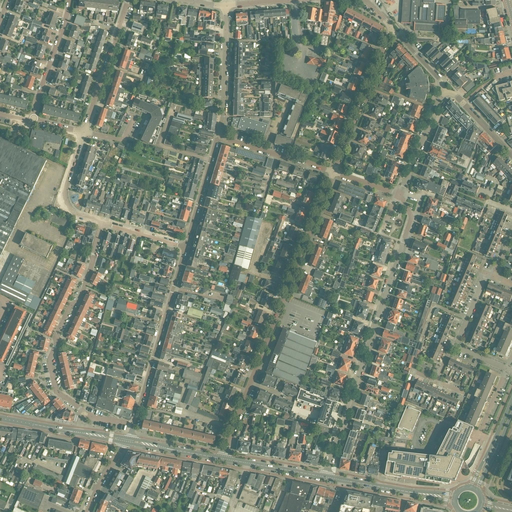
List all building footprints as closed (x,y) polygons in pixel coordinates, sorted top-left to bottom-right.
[(23,9),(22,9),(23,9),(25,10),(28,4),(18,0),(15,6),(23,9)] [(84,8),(85,4),(85,0),(79,0),(79,2),(77,2),(76,9),(84,10),(84,8)] [(411,24),(411,23),(415,23),(414,31),(439,33),(440,24),(436,24),(436,21),(443,22),(445,5),(434,5),(434,4),(435,4),(434,0),(402,0),(401,23),(411,24)] [(147,13),(148,3),(147,3),(147,4),(145,4),(145,3),(141,2),(139,11),(144,12),(143,13),(147,13)] [(305,20),(316,22),(320,23),(333,25),(333,24),(334,24),(332,32),(336,33),(341,17),(337,16),(334,15),(335,7),(336,4),(324,2),(323,11),(307,8),(305,20)] [(152,4),(148,3),(147,13),(150,14),(150,13),(154,13),(155,4),(154,4),(154,5),(152,5),(152,4)] [(23,9),(15,6),(13,12),(20,15),(21,12),(22,12),(23,9),(22,9),(23,9)] [(187,9),(180,8),(178,16),(183,17),(182,21),(181,21),(181,25),(185,25),(186,22),(185,21),(186,17),(185,17),(187,9)] [(497,8),(485,11),(487,22),(500,19),(500,18),(497,8)] [(356,14),(347,10),(343,18),(352,22),(356,14)] [(458,19),(480,20),(480,11),(458,11),(458,19)] [(47,19),(48,19),(56,22),(57,19),(57,18),(57,16),(48,13),(47,15),(48,16),(47,19)] [(204,18),(203,21),(207,21),(210,22),(210,24),(214,24),(214,22),(215,17),(215,13),(211,13),(209,13),(208,17),(207,17),(207,18),(204,18)] [(361,27),(365,19),(356,14),(352,22),(361,27)] [(85,20),(86,19),(77,15),(74,24),(81,27),(83,27),(84,24),(85,20)] [(9,22),(18,26),(21,20),(11,16),(9,22)] [(56,22),(48,19),(47,19),(46,22),(45,21),(44,24),(53,28),(54,26),(55,26),(56,23),(56,22)] [(365,19),(361,27),(369,32),(374,23),(365,19)] [(480,25),(480,20),(458,19),(455,19),(456,29),(466,29),(466,25),(467,25),(472,25),(480,25)] [(15,28),(17,29),(18,26),(9,22),(6,29),(14,32),(15,28)] [(297,34),(296,42),(297,42),(296,45),(293,44),(287,63),(289,64),(289,65),(288,65),(284,73),(308,82),(311,74),(309,73),(310,72),(311,72),(319,54),(318,53),(319,51),(321,51),(325,36),(322,35),(320,35),(317,34),(320,23),(316,22),(313,35),(297,34)] [(383,28),(374,23),(369,32),(378,36),(383,28)] [(81,35),(82,32),(79,31),(80,28),(73,26),(71,32),(81,35)] [(3,35),(11,38),(14,32),(6,29),(3,35)] [(38,34),(42,36),(49,38),(51,32),(44,30),(41,29),(40,29),(38,34)] [(94,35),(99,36),(105,38),(107,33),(99,30),(98,34),(95,32),(94,35)] [(76,40),(78,41),(79,41),(79,40),(80,37),(78,36),(79,35),(80,35),(81,35),(71,32),(69,37),(76,40)] [(38,34),(37,34),(35,38),(39,39),(39,41),(40,41),(47,44),(49,38),(42,36),(38,34)] [(128,41),(135,43),(137,38),(129,35),(128,41)] [(140,41),(150,45),(152,40),(146,38),(142,36),(140,41)] [(504,37),(495,39),(489,39),(484,39),(485,45),(489,45),(497,45),(500,46),(507,44),(505,37),(504,37)] [(2,39),(0,43),(0,45),(6,48),(9,42),(2,39)] [(97,42),(95,41),(91,40),(90,43),(94,44),(95,44),(94,47),(95,48),(102,50),(103,44),(97,42)] [(77,45),(74,44),(67,41),(65,47),(75,51),(77,45)] [(135,43),(128,41),(126,46),(133,49),(135,43)] [(199,47),(198,55),(206,56),(207,49),(213,50),(213,45),(200,43),(200,46),(199,47)] [(356,46),(355,49),(369,54),(371,48),(370,48),(371,46),(362,43),(360,48),(356,46)] [(433,44),(431,43),(426,47),(428,49),(425,52),(429,57),(436,50),(435,50),(431,46),(433,44)] [(37,51),(44,53),(46,48),(39,45),(38,48),(31,45),(30,49),(36,51),(37,51)] [(395,57),(394,57),(402,49),(400,47),(401,47),(399,45),(398,45),(396,47),(397,49),(394,51),(390,55),(389,57),(391,59),(390,62),(393,63),(394,60),(393,58),(395,57)] [(71,52),(74,53),(75,51),(65,47),(63,53),(70,55),(71,52)] [(369,54),(355,49),(349,47),(348,49),(353,51),(354,51),(361,54),(359,57),(361,58),(366,60),(367,60),(368,57),(369,54)] [(403,51),(402,49),(394,57),(395,57),(393,58),(394,60),(394,59),(395,60),(398,57),(400,58),(406,53),(405,52),(406,52),(404,50),(403,51)] [(438,57),(440,59),(446,53),(444,51),(441,54),(437,49),(435,50),(436,50),(429,57),(433,61),(438,57)] [(496,55),(497,57),(509,54),(509,52),(510,52),(509,49),(508,50),(508,49),(501,51),(501,53),(496,55)] [(134,54),(124,50),(122,56),(134,60),(135,58),(133,57),(134,54)] [(44,53),(37,51),(34,57),(42,59),(44,53)] [(100,55),(93,53),(91,53),(88,51),(87,54),(92,56),(91,59),(98,61),(100,55)] [(447,52),(446,53),(440,59),(442,61),(439,64),(443,68),(451,61),(454,58),(450,54),(449,54),(447,52)] [(407,53),(407,54),(406,53),(400,59),(402,61),(395,67),(397,69),(398,68),(410,57),(408,56),(409,55),(407,53)] [(508,62),(507,60),(511,59),(510,59),(511,58),(511,56),(510,56),(509,54),(497,57),(497,60),(503,58),(504,63),(508,62)] [(153,58),(145,55),(143,60),(142,63),(143,63),(146,64),(149,65),(153,58)] [(134,60),(122,56),(120,62),(130,65),(131,61),(134,62),(134,60)] [(4,59),(0,57),(0,63),(5,65),(6,63),(12,65),(14,60),(13,60),(6,57),(5,60),(4,59)] [(411,58),(410,57),(398,68),(400,69),(406,65),(408,67),(414,62),(413,60),(411,58)] [(74,68),(76,69),(79,61),(72,58),(71,61),(76,62),(74,68)] [(84,63),(89,65),(96,67),(98,61),(91,59),(89,58),(88,61),(85,60),(84,63)] [(454,58),(451,61),(443,68),(447,73),(452,68),(454,70),(460,64),(454,58)] [(31,67),(38,69),(40,63),(34,61),(32,64),(29,63),(28,66),(31,67)] [(358,62),(356,65),(354,64),(355,63),(349,61),(347,64),(348,65),(362,70),(365,65),(358,62)] [(416,63),(414,61),(414,62),(408,67),(409,68),(404,73),(406,75),(417,65),(416,64),(416,63)] [(79,65),(86,67),(85,70),(94,73),(96,67),(89,65),(84,63),(81,62),(79,65)] [(120,62),(118,68),(131,72),(131,70),(129,69),(130,65),(120,62)] [(71,73),(66,71),(68,66),(66,65),(60,63),(58,69),(64,71),(64,73),(70,75),(71,73)] [(348,65),(347,67),(354,70),(353,74),(360,77),(362,70),(348,65)] [(409,90),(410,90),(410,93),(408,98),(422,104),(423,104),(424,101),(425,100),(425,99),(425,97),(426,96),(428,96),(428,93),(428,90),(428,87),(428,86),(428,83),(428,81),(427,78),(426,75),(424,76),(423,75),(423,73),(422,72),(421,70),(419,66),(407,77),(409,82),(409,85),(408,85),(405,85),(405,90),(409,90)] [(31,67),(29,73),(36,75),(38,69),(31,67)] [(463,72),(459,68),(451,75),(453,77),(452,78),(457,83),(463,77),(461,74),(463,72)] [(127,75),(117,71),(115,77),(127,81),(129,82),(130,80),(125,78),(127,75)] [(54,79),(60,81),(63,82),(64,79),(61,78),(62,75),(56,73),(54,79)] [(90,84),(92,79),(85,76),(84,79),(81,78),(82,77),(76,75),(74,79),(78,80),(90,84)] [(27,80),(22,78),(21,80),(33,85),(35,79),(29,77),(27,80)] [(342,81),(350,84),(356,86),(358,80),(351,77),(350,81),(343,78),(342,81)] [(461,88),(462,87),(464,89),(472,82),(468,77),(466,79),(463,77),(457,83),(461,88)] [(24,88),(31,90),(33,85),(21,80),(20,82),(26,84),(24,88)] [(82,88),(88,90),(90,84),(78,80),(77,83),(82,85),(82,88)] [(298,102),(297,104),(295,104),(283,134),(291,137),(305,103),(307,96),(301,94),(281,86),(282,83),(275,81),(275,96),(277,97),(278,94),(298,102)] [(341,83),(348,86),(346,89),(354,92),(356,86),(350,84),(342,81),(341,83)] [(485,90),(487,92),(497,83),(495,81),(485,90)] [(505,99),(507,99),(507,100),(511,98),(511,82),(510,83),(510,84),(509,85),(509,84),(497,87),(496,86),(492,90),(497,95),(498,95),(500,102),(505,100),(505,99)] [(120,85),(113,83),(111,89),(124,93),(124,91),(121,90),(122,89),(119,88),(120,85)] [(0,103),(26,110),(28,102),(24,101),(26,93),(22,92),(20,100),(13,98),(15,90),(10,89),(9,97),(1,96),(3,87),(0,86),(0,103)] [(345,91),(334,87),(332,92),(339,95),(341,96),(339,100),(349,104),(352,97),(340,92),(341,90),(344,91),(345,91)] [(48,94),(57,97),(59,93),(67,96),(68,92),(58,89),(57,91),(51,88),(48,94)] [(124,93),(111,89),(109,94),(116,96),(119,97),(120,94),(123,95),(124,93)] [(78,99),(84,102),(86,96),(74,92),(73,94),(79,96),(78,99)] [(116,96),(109,94),(107,100),(122,105),(125,105),(126,103),(118,101),(119,97),(116,96)] [(373,102),(386,107),(388,101),(389,98),(388,97),(387,97),(381,95),(380,94),(378,98),(376,97),(375,100),(374,99),(373,102)] [(477,100),(474,102),(475,104),(478,108),(485,100),(479,94),(474,98),(477,100)] [(390,102),(398,106),(401,99),(393,95),(390,102)] [(42,114),(74,122),(78,123),(80,115),(76,114),(78,106),(74,105),(72,111),(74,111),(73,113),(64,111),(66,103),(62,102),(60,110),(52,108),(54,100),(50,99),(49,105),(50,106),(50,107),(48,106),(48,107),(44,106),(42,114)] [(107,100),(106,106),(112,108),(113,105),(121,107),(122,105),(107,100)] [(132,108),(136,110),(140,102),(136,100),(132,108)] [(485,100),(478,108),(482,112),(490,105),(485,100)] [(445,116),(450,112),(450,111),(455,106),(455,105),(455,104),(454,104),(453,103),(452,101),(452,102),(451,101),(450,102),(448,103),(449,104),(448,104),(449,105),(447,106),(448,107),(446,108),(448,110),(443,114),(445,116)] [(140,102),(136,110),(141,112),(145,104),(140,102)] [(151,105),(146,115),(147,113),(150,115),(159,109),(156,108),(157,106),(151,103),(151,105)] [(150,106),(145,104),(141,112),(146,115),(151,105),(150,105),(150,106)] [(347,108),(339,104),(336,111),(344,115),(347,108)] [(373,105),(371,110),(378,113),(382,115),(384,110),(373,105)] [(406,106),(406,108),(420,114),(421,112),(422,111),(422,110),(422,109),(422,108),(414,105),(413,108),(411,108),(409,108),(410,107),(406,106)] [(494,110),(490,105),(482,112),(486,117),(494,110)] [(455,106),(450,111),(450,112),(454,116),(460,110),(458,108),(456,106),(455,106)] [(405,110),(408,111),(411,113),(409,116),(418,119),(419,119),(419,117),(419,116),(420,114),(406,108),(405,110)] [(108,111),(101,109),(99,114),(115,119),(115,117),(109,115),(107,114),(108,111)] [(162,118),(159,109),(150,115),(152,118),(162,118)] [(379,119),(379,117),(377,116),(378,113),(371,110),(369,115),(379,119)] [(454,116),(452,117),(456,122),(458,120),(458,121),(464,115),(463,114),(462,112),(461,112),(460,110),(454,116)] [(498,114),(494,110),(486,117),(491,121),(498,114)] [(192,117),(178,113),(176,118),(185,120),(191,122),(192,117)] [(216,118),(216,115),(208,113),(208,116),(206,116),(206,119),(207,119),(207,121),(216,123),(216,118)] [(330,120),(333,121),(341,124),(343,119),(337,116),(332,114),(331,114),(330,116),(330,115),(329,116),(331,116),(330,120)] [(505,121),(504,121),(498,114),(491,121),(495,126),(498,123),(500,125),(505,121)] [(465,116),(464,115),(458,121),(463,125),(469,120),(467,118),(467,117),(466,116),(465,116)] [(450,122),(449,121),(447,119),(443,117),(441,124),(446,126),(446,127),(448,125),(449,124),(448,124),(450,122)] [(162,118),(152,118),(150,122),(148,121),(158,126),(162,118)] [(376,125),(377,122),(367,118),(365,124),(373,127),(375,128),(376,125)] [(233,127),(238,129),(263,137),(267,126),(268,126),(269,122),(263,120),(261,124),(246,119),(233,119),(233,123),(234,123),(233,127)] [(101,131),(106,133),(108,128),(105,127),(106,126),(103,125),(104,122),(97,120),(95,126),(102,128),(101,131)] [(470,122),(469,120),(463,125),(461,127),(466,131),(473,124),(473,123),(471,122),(470,122)] [(148,121),(146,126),(155,130),(157,125),(158,126),(148,121)] [(341,124),(333,121),(332,124),(330,123),(329,126),(338,130),(341,124)] [(402,126),(406,127),(405,129),(413,132),(414,130),(414,128),(399,121),(398,124),(402,125),(402,126)] [(363,129),(373,133),(375,128),(373,127),(365,124),(363,129)] [(463,140),(458,152),(470,160),(471,159),(477,143),(478,139),(481,133),(474,125),(468,131),(465,137),(463,140)] [(155,130),(146,126),(144,131),(152,135),(155,130)] [(167,136),(174,138),(175,138),(178,129),(170,126),(170,127),(170,126),(167,136)] [(437,132),(437,133),(444,136),(447,130),(440,127),(438,130),(437,132)] [(43,150),(45,141),(60,145),(61,137),(44,133),(45,132),(33,129),(28,146),(43,150)] [(321,130),(320,133),(335,139),(337,134),(331,131),(330,134),(328,133),(321,130)] [(144,131),(142,135),(150,139),(152,135),(144,131)] [(187,138),(187,140),(191,142),(193,135),(180,131),(179,136),(187,138)] [(398,135),(396,134),(395,136),(398,137),(401,139),(401,138),(409,142),(410,139),(411,137),(411,136),(400,131),(398,135)] [(482,131),(481,133),(478,139),(477,143),(478,145),(480,143),(487,136),(482,131)] [(369,137),(371,138),(372,136),(362,132),(360,137),(368,140),(369,137)] [(335,139),(320,133),(319,137),(325,139),(325,138),(328,139),(326,142),(333,145),(335,139)] [(435,138),(442,141),(444,136),(437,133),(436,135),(435,137),(435,138)] [(142,135),(139,140),(148,144),(150,139),(142,135)] [(174,138),(167,136),(166,136),(164,144),(171,147),(174,138)] [(290,149),(293,141),(277,136),(274,144),(290,149)] [(395,142),(398,143),(398,144),(407,147),(409,144),(408,144),(409,142),(401,138),(401,139),(398,137),(395,136),(394,138),(397,139),(395,142)] [(487,136),(480,143),(478,145),(481,148),(480,149),(490,140),(487,136)] [(209,140),(197,137),(195,143),(207,146),(208,143),(209,144),(209,141),(208,141),(209,140)] [(369,144),(367,143),(368,140),(360,137),(358,142),(368,146),(369,144)] [(433,143),(433,144),(440,146),(444,148),(446,142),(442,141),(435,138),(434,140),(434,141),(433,142),(433,143)] [(483,152),(486,150),(493,143),(490,140),(480,149),(483,152)] [(488,151),(485,154),(487,155),(488,153),(496,146),(493,143),(486,150),(488,151)] [(295,144),(292,151),(297,153),(300,145),(295,144)] [(431,155),(467,169),(470,160),(458,152),(457,155),(432,144),(428,154),(431,155)] [(322,149),(321,151),(329,154),(331,148),(323,145),(322,149)] [(357,145),(355,150),(365,154),(367,149),(357,145)] [(388,145),(388,147),(390,148),(393,149),(396,150),(396,151),(404,154),(405,151),(406,152),(407,149),(406,149),(406,148),(397,145),(396,148),(393,147),(391,146),(388,145)] [(87,152),(93,154),(95,155),(97,149),(89,146),(87,152)] [(187,147),(186,151),(198,155),(199,153),(204,155),(206,149),(196,146),(195,149),(187,147)] [(219,153),(228,155),(229,152),(234,154),(236,150),(222,146),(219,153)] [(47,168),(47,165),(26,157),(23,157),(22,154),(5,147),(5,166),(3,166),(2,170),(2,167),(1,163),(0,163),(0,176),(26,188),(27,188),(28,191),(35,191),(33,190),(36,189),(39,182),(38,177),(39,173),(36,172),(45,172),(47,168)] [(388,147),(387,150),(391,152),(390,155),(394,157),(394,156),(402,159),(403,159),(404,156),(403,156),(404,154),(396,151),(396,150),(393,149),(390,148),(388,147)] [(236,148),(236,150),(234,154),(263,163),(262,167),(271,170),(274,160),(236,148)] [(315,149),(314,151),(318,153),(320,154),(318,157),(326,161),(329,154),(321,151),(319,151),(315,149)] [(353,155),(363,159),(365,154),(355,150),(353,155)] [(93,161),(94,161),(95,158),(92,157),(93,154),(87,152),(85,158),(93,161)] [(233,157),(228,155),(219,153),(218,157),(231,161),(232,159),(233,157)] [(427,157),(426,160),(438,165),(440,166),(446,168),(447,165),(442,162),(441,163),(439,162),(435,161),(436,159),(429,156),(428,158),(427,157)] [(83,163),(91,166),(92,166),(93,161),(85,158),(83,163)] [(193,164),(202,166),(204,161),(192,158),(191,161),(194,161),(193,164)] [(492,164),(496,168),(503,162),(499,158),(492,164)] [(363,163),(351,159),(348,164),(360,169),(361,166),(362,166),(363,163)] [(469,174),(471,168),(474,161),(471,159),(470,160),(467,169),(465,172),(469,174)] [(426,163),(425,165),(433,168),(433,166),(437,167),(437,168),(439,168),(445,171),(451,173),(452,170),(450,169),(446,168),(440,166),(438,165),(426,160),(425,163),(426,163)] [(274,171),(279,172),(279,171),(282,172),(285,163),(280,162),(277,161),(274,171)] [(390,161),(389,163),(388,163),(387,163),(386,166),(387,166),(388,166),(398,170),(400,165),(390,161)] [(224,169),(229,170),(232,171),(233,169),(229,168),(225,167),(224,167),(225,164),(217,162),(215,166),(224,169)] [(506,165),(503,162),(496,168),(500,172),(502,170),(508,164),(508,163),(506,165)] [(87,171),(89,172),(91,166),(83,163),(81,169),(87,171)] [(287,173),(289,174),(292,166),(290,165),(285,163),(282,172),(287,173)] [(502,170),(505,173),(511,167),(508,164),(502,170)] [(292,175),(297,177),(299,168),(294,167),(292,166),(289,174),(292,175)] [(388,166),(386,172),(396,176),(398,170),(388,166)] [(191,173),(200,176),(201,171),(185,167),(184,169),(191,171),(191,173)] [(381,170),(375,167),(371,178),(374,179),(377,170),(380,172),(381,170)] [(440,176),(438,175),(431,172),(432,170),(424,167),(423,169),(422,171),(434,176),(433,177),(439,179),(440,176)] [(303,181),(304,179),(304,178),(307,171),(304,171),(304,170),(299,168),(297,177),(302,178),(303,179),(303,181)] [(253,169),(251,173),(255,174),(263,177),(264,174),(265,173),(257,170),(255,169),(253,169)] [(225,174),(222,173),(214,171),(213,175),(221,178),(227,179),(228,177),(225,176),(225,174)] [(304,178),(304,179),(303,181),(304,181),(305,179),(306,180),(311,182),(314,173),(309,172),(307,171),(304,178)] [(394,181),(396,176),(386,172),(384,177),(391,180),(389,183),(392,184),(393,181),(394,181)] [(314,173),(311,182),(316,183),(316,185),(318,186),(321,178),(318,177),(319,175),(314,173)] [(485,176),(481,174),(478,173),(476,179),(483,181),(485,176)] [(227,179),(221,178),(213,175),(212,180),(220,182),(224,183),(226,184),(227,179)] [(279,180),(277,179),(275,184),(294,190),(295,185),(294,185),(293,184),(291,184),(279,180)] [(224,183),(220,182),(212,180),(210,184),(223,188),(224,183)] [(461,188),(466,190),(470,180),(468,180),(467,182),(464,181),(461,188)] [(84,183),(77,181),(75,186),(77,187),(76,191),(78,191),(77,193),(85,195),(86,193),(88,194),(89,191),(83,189),(85,183),(84,183)] [(441,202),(443,199),(444,197),(449,183),(443,181),(441,187),(437,185),(429,182),(426,181),(425,182),(421,181),(420,182),(418,181),(417,184),(415,187),(416,187),(418,188),(418,189),(422,191),(423,190),(426,191),(427,190),(429,191),(428,191),(432,192),(439,195),(438,196),(437,199),(441,201),(441,202)] [(338,191),(354,198),(359,200),(361,201),(364,194),(365,191),(341,183),(338,191)] [(451,187),(450,190),(457,193),(459,187),(456,186),(455,186),(450,184),(449,186),(451,187)] [(477,186),(474,185),(471,192),(476,194),(480,185),(478,184),(477,186)] [(208,191),(217,193),(219,188),(210,185),(208,191)] [(95,190),(97,190),(98,187),(96,186),(95,190),(94,189),(92,195),(91,198),(90,198),(89,201),(87,201),(85,208),(90,209),(92,202),(94,196),(94,194),(95,190)] [(186,191),(185,193),(194,196),(195,191),(184,187),(183,190),(186,191)] [(444,197),(446,198),(448,195),(450,195),(452,196),(454,197),(455,198),(457,193),(450,190),(449,192),(447,191),(444,197)] [(100,212),(105,192),(102,191),(100,197),(99,197),(98,200),(100,201),(99,205),(97,204),(95,211),(100,212)] [(206,197),(215,200),(219,201),(220,198),(216,197),(217,193),(208,191),(206,197)] [(306,191),(304,195),(303,197),(310,200),(313,194),(306,191)] [(345,201),(344,200),(345,197),(337,194),(334,200),(341,202),(344,203),(345,201)] [(371,197),(364,194),(361,201),(369,204),(370,204),(371,203),(370,202),(371,197)] [(310,200),(303,197),(303,200),(301,203),(308,206),(310,200)] [(105,206),(103,205),(100,213),(105,214),(109,199),(109,198),(107,198),(106,201),(107,201),(105,206)] [(373,198),(371,203),(383,208),(386,202),(373,198)] [(458,206),(457,208),(460,209),(463,200),(458,198),(455,205),(458,206)] [(205,203),(218,207),(220,207),(222,207),(222,205),(218,204),(219,202),(206,199),(205,203)] [(429,202),(428,204),(437,207),(440,208),(442,203),(438,202),(430,199),(429,200),(428,201),(429,202)] [(334,200),(332,206),(341,210),(342,207),(340,206),(341,202),(334,200)] [(463,200),(460,209),(462,210),(463,208),(466,209),(468,202),(463,200)] [(114,204),(112,208),(110,215),(115,217),(119,203),(116,202),(116,205),(114,204)] [(123,204),(119,202),(119,203),(115,217),(119,218),(123,204)] [(178,209),(181,210),(189,213),(191,208),(179,204),(172,202),(171,205),(179,207),(178,209)] [(427,208),(426,209),(435,212),(438,213),(443,215),(444,215),(445,213),(440,211),(439,211),(440,209),(436,207),(437,207),(428,204),(428,205),(427,206),(426,207),(427,208)] [(473,212),(475,213),(478,206),(473,204),(470,213),(472,214),(473,212)] [(350,224),(352,218),(350,217),(351,214),(341,210),(332,206),(329,212),(336,215),(337,213),(340,214),(338,219),(347,223),(350,224)] [(369,207),(368,210),(381,215),(383,209),(374,206),(372,208),(369,207)] [(484,209),(478,206),(475,213),(478,214),(477,217),(480,218),(484,209)] [(288,208),(287,211),(288,211),(289,212),(293,214),(296,215),(303,218),(306,212),(299,209),(296,207),(294,211),(288,208)] [(460,209),(457,208),(455,207),(453,213),(459,216),(462,210),(460,209)] [(128,216),(130,210),(127,209),(128,209),(124,208),(120,218),(126,220),(128,216)] [(202,214),(217,218),(218,213),(203,209),(202,214)] [(434,215),(439,216),(439,217),(443,218),(444,215),(443,215),(426,209),(426,211),(425,211),(424,213),(425,214),(433,217),(434,215)] [(381,215),(368,210),(367,212),(370,213),(369,216),(379,220),(381,215)] [(133,213),(130,221),(133,222),(133,223),(136,224),(136,223),(137,223),(139,213),(140,213),(133,211),(133,213)] [(287,211),(286,214),(288,214),(292,216),(291,220),(294,221),(301,224),(303,218),(296,215),(293,214),(289,212),(288,211),(287,211)] [(499,211),(497,216),(506,219),(508,215),(499,211)] [(176,216),(175,219),(186,222),(188,217),(173,213),(171,212),(170,215),(176,216)] [(139,213),(137,223),(138,223),(137,224),(140,225),(140,224),(143,225),(145,217),(145,216),(142,215),(143,214),(139,213)] [(495,221),(504,224),(506,219),(497,216),(495,221)] [(164,217),(163,220),(171,223),(171,222),(173,223),(172,226),(176,227),(177,227),(184,229),(185,223),(164,217)] [(239,224),(242,225),(244,219),(236,217),(234,222),(239,224)] [(247,217),(244,227),(259,231),(262,220),(247,217)] [(365,219),(364,221),(376,226),(378,221),(367,217),(366,219),(365,219)] [(439,225),(441,221),(433,219),(432,220),(428,219),(423,218),(423,220),(422,220),(421,222),(422,223),(421,223),(430,226),(433,227),(434,224),(435,224),(436,223),(439,225)] [(337,219),(335,224),(345,227),(347,223),(338,219),(337,219)] [(146,220),(145,225),(158,229),(159,227),(166,230),(166,231),(182,236),(183,231),(146,220)] [(284,221),(279,220),(278,223),(276,228),(281,230),(284,221)] [(323,228),(329,231),(334,233),(336,228),(332,227),(334,223),(326,220),(323,228)] [(376,226),(364,221),(363,224),(366,225),(365,228),(364,229),(369,231),(369,230),(374,232),(376,226)] [(495,221),(493,225),(502,229),(504,224),(495,221)] [(493,225),(491,230),(502,235),(500,234),(502,229),(493,225)] [(288,229),(290,230),(289,230),(288,233),(296,236),(299,230),(289,226),(288,229)] [(427,233),(435,236),(438,237),(439,233),(429,230),(429,228),(421,226),(420,226),(419,228),(420,229),(419,230),(427,233)] [(197,231),(206,234),(211,235),(212,233),(207,231),(207,229),(198,227),(197,231)] [(244,227),(242,236),(256,240),(259,231),(244,227)] [(274,232),(273,237),(278,239),(280,234),(281,230),(276,228),(274,232)] [(327,242),(330,234),(333,235),(334,233),(329,231),(323,228),(320,237),(321,237),(321,239),(325,241),(327,242)] [(370,231),(369,231),(364,229),(361,228),(361,229),(360,231),(359,233),(368,236),(370,231)] [(88,238),(90,238),(90,237),(94,238),(96,231),(95,231),(96,230),(93,229),(93,230),(90,229),(88,238)] [(430,238),(434,239),(435,236),(427,233),(419,230),(419,232),(418,232),(417,234),(418,235),(426,238),(427,236),(430,237),(430,238)] [(500,240),(502,235),(491,230),(494,232),(492,236),(500,240)] [(112,244),(114,238),(110,237),(111,235),(106,233),(102,245),(105,246),(106,244),(106,242),(108,243),(112,244)] [(285,235),(284,238),(294,242),(296,236),(288,233),(287,236),(285,235)] [(452,235),(446,233),(443,240),(449,242),(452,235)] [(207,239),(205,238),(195,235),(194,240),(206,243),(209,244),(210,242),(207,241),(207,239)] [(377,244),(379,245),(389,248),(390,246),(389,246),(391,243),(389,242),(390,239),(380,235),(379,238),(379,239),(377,244)] [(114,250),(115,245),(117,245),(120,237),(115,236),(114,238),(112,244),(111,249),(108,256),(112,257),(114,250)] [(242,236),(239,246),(254,250),(256,240),(242,236)] [(454,236),(449,248),(454,251),(459,239),(454,236)] [(492,236),(490,241),(498,244),(500,240),(492,236)] [(124,246),(125,247),(127,239),(122,237),(120,245),(117,256),(121,257),(124,246)] [(135,242),(130,240),(125,255),(128,256),(129,253),(131,253),(133,249),(135,242)] [(424,255),(424,254),(428,246),(416,241),(412,250),(424,255)] [(496,249),(498,244),(490,241),(488,246),(496,249)] [(279,249),(281,250),(282,250),(289,253),(292,247),(282,243),(280,249),(279,249)] [(193,244),(192,249),(204,252),(206,253),(206,250),(204,249),(205,248),(193,244)] [(389,248),(379,245),(377,250),(387,254),(387,253),(389,248)] [(229,279),(237,282),(237,281),(241,267),(248,270),(254,250),(239,246),(233,265),(229,279)] [(270,246),(267,254),(272,256),(274,253),(271,252),(273,248),(275,249),(276,248),(273,247),(270,246)] [(315,248),(312,256),(318,259),(323,261),(324,258),(322,257),(323,255),(321,254),(323,250),(317,248),(315,248)] [(169,251),(164,250),(163,252),(161,252),(154,250),(153,253),(175,260),(177,254),(176,253),(169,251)] [(281,250),(280,253),(279,253),(278,256),(287,259),(289,253),(282,250),(281,250)] [(492,259),(494,253),(486,250),(484,255),(492,259)] [(374,256),(375,256),(385,260),(387,253),(387,254),(379,251),(379,252),(376,251),(375,253),(374,256)] [(476,259),(477,256),(469,252),(466,258),(478,264),(479,262),(476,261),(476,259)] [(189,257),(198,260),(204,262),(204,260),(204,259),(199,258),(200,256),(190,253),(189,257)] [(272,256),(267,254),(265,257),(263,256),(261,262),(267,264),(269,259),(271,260),(272,256)] [(424,257),(428,259),(437,263),(438,260),(426,254),(424,257)] [(161,260),(160,263),(173,267),(175,263),(174,263),(175,261),(156,255),(156,258),(161,260)] [(357,261),(358,258),(354,256),(350,255),(348,262),(353,264),(354,260),(357,261)] [(312,256),(309,264),(311,265),(310,266),(319,270),(322,262),(323,261),(318,259),(312,256)] [(385,260),(375,256),(373,262),(383,265),(384,262),(385,262),(385,260)] [(425,263),(424,263),(425,262),(423,262),(419,261),(420,259),(411,256),(411,257),(410,257),(410,258),(409,258),(408,261),(409,261),(409,262),(429,269),(437,271),(439,264),(437,263),(428,259),(427,259),(426,263),(425,263)] [(100,258),(97,266),(103,268),(106,260),(100,258)] [(466,258),(464,263),(472,267),(473,265),(474,264),(477,265),(478,264),(466,258)] [(275,263),(276,264),(275,267),(283,270),(285,264),(276,260),(275,263)] [(348,262),(346,268),(351,270),(352,267),(355,268),(356,265),(353,264),(348,262)] [(86,267),(78,264),(77,267),(73,265),(70,264),(67,263),(66,264),(69,266),(83,273),(86,267)] [(472,269),(472,267),(464,263),(462,268),(474,273),(475,271),(472,270),(472,269)] [(406,269),(406,270),(417,273),(418,273),(418,271),(418,270),(419,268),(408,264),(407,266),(406,267),(406,269)] [(171,274),(172,269),(159,265),(159,267),(155,266),(154,269),(171,274)] [(368,268),(369,269),(381,273),(382,270),(381,270),(382,268),(372,265),(371,267),(368,266),(368,268)] [(74,271),(73,275),(80,279),(83,273),(69,266),(68,268),(74,271)] [(195,273),(206,276),(207,273),(186,267),(185,272),(194,275),(195,273)] [(273,270),(274,271),(273,273),(280,276),(283,270),(275,267),(273,270)] [(460,273),(462,274),(471,277),(468,276),(469,274),(470,273),(473,275),(474,273),(462,268),(460,273)] [(170,276),(171,274),(154,269),(153,271),(157,273),(157,275),(170,278),(171,276),(170,276)] [(368,271),(372,273),(371,275),(379,278),(380,275),(381,273),(369,269),(368,271)] [(102,275),(94,272),(92,277),(105,284),(106,282),(100,279),(102,275)] [(193,277),(204,281),(205,278),(202,277),(194,275),(185,272),(183,277),(192,279),(193,277)] [(414,280),(415,280),(421,283),(422,279),(412,276),(413,274),(405,272),(404,273),(404,274),(404,275),(404,277),(414,280)] [(462,274),(460,278),(469,282),(471,277),(462,274)] [(60,280),(73,286),(76,280),(69,276),(67,280),(64,279),(63,279),(61,278),(55,275),(54,277),(60,280)] [(140,275),(138,280),(140,280),(154,284),(155,280),(150,279),(150,278),(140,275)] [(304,275),(301,283),(308,286),(312,288),(316,289),(317,287),(313,286),(308,284),(309,282),(313,283),(314,279),(304,275)] [(359,279),(369,282),(376,285),(377,284),(378,283),(377,283),(378,280),(370,278),(370,280),(360,276),(359,277),(359,276),(356,275),(354,278),(356,278),(359,279)] [(92,277),(89,283),(96,287),(98,283),(101,285),(102,285),(104,286),(105,284),(92,277)] [(182,281),(192,284),(195,285),(196,283),(192,282),(193,282),(191,282),(192,279),(183,277),(182,281)] [(412,283),(420,286),(421,283),(415,280),(414,280),(411,279),(404,277),(403,279),(403,278),(402,281),(412,285),(412,283)] [(159,284),(167,286),(169,280),(161,278),(158,278),(156,283),(159,284)] [(376,285),(369,282),(359,279),(356,278),(356,280),(358,281),(364,283),(363,287),(367,288),(367,287),(375,290),(375,288),(376,287),(377,286),(376,285)] [(460,278),(458,283),(467,286),(469,282),(460,278)] [(63,288),(71,292),(73,286),(60,280),(59,282),(61,283),(65,285),(63,288)] [(262,286),(263,287),(264,287),(264,288),(273,291),(273,289),(274,290),(276,286),(275,285),(275,284),(267,281),(266,281),(265,281),(264,281),(263,283),(262,284),(262,286)] [(195,293),(196,286),(182,282),(180,289),(195,293)] [(301,283),(298,292),(300,292),(299,294),(308,298),(311,290),(312,288),(308,286),(301,283)] [(406,293),(411,294),(413,287),(401,283),(401,284),(400,286),(400,287),(399,289),(407,292),(406,293)] [(465,291),(467,286),(458,283),(456,288),(465,291)] [(494,285),(489,283),(486,292),(491,294),(494,285)] [(155,291),(155,292),(157,292),(157,293),(158,293),(158,292),(165,294),(167,288),(155,284),(154,287),(155,287),(154,288),(153,287),(152,287),(145,285),(143,290),(151,292),(151,293),(154,293),(155,291)] [(491,294),(496,296),(499,287),(494,285),(491,294)] [(504,289),(499,287),(496,296),(500,298),(504,289)] [(68,298),(71,292),(63,288),(62,292),(58,290),(55,289),(54,291),(57,292),(61,294),(68,298)] [(500,298),(505,300),(508,291),(504,289),(500,298)] [(163,302),(165,296),(154,293),(151,293),(151,292),(143,290),(142,290),(141,294),(149,296),(149,295),(152,296),(151,298),(163,302)] [(362,291),(362,292),(355,290),(354,293),(372,298),(373,296),(374,294),(373,294),(366,291),(366,292),(362,291)] [(58,299),(66,302),(68,298),(61,294),(57,292),(54,291),(53,293),(56,294),(60,296),(58,299)] [(262,291),(260,298),(262,299),(270,302),(273,296),(266,293),(262,291)] [(415,296),(410,294),(399,291),(398,293),(397,294),(397,295),(397,296),(397,297),(406,300),(407,297),(411,298),(412,299),(414,299),(415,296)] [(96,301),(97,301),(93,299),(95,295),(87,292),(84,298),(98,305),(99,303),(96,301)] [(461,300),(463,296),(455,292),(453,297),(461,300)] [(372,298),(354,293),(354,295),(364,298),(363,301),(370,303),(371,303),(372,301),(371,300),(372,298)] [(232,307),(232,306),(234,297),(228,295),(225,305),(223,310),(230,312),(230,311),(231,306),(232,307)] [(109,296),(109,297),(106,308),(111,309),(111,307),(112,308),(115,298),(112,297),(109,296)] [(46,300),(63,309),(66,302),(58,299),(57,303),(53,301),(50,300),(45,297),(44,299),(46,300)] [(142,297),(141,300),(148,302),(149,302),(148,305),(153,306),(161,309),(163,303),(149,299),(142,297)] [(258,297),(257,301),(260,302),(259,305),(260,305),(268,308),(270,302),(262,299),(260,298),(258,297)] [(453,297),(451,302),(459,305),(461,300),(453,297)] [(98,305),(84,298),(82,303),(89,307),(93,309),(95,306),(97,307),(98,305)] [(137,306),(138,304),(128,301),(119,298),(115,310),(125,312),(135,315),(136,311),(137,306)] [(319,298),(316,306),(324,309),(326,302),(319,298)] [(395,301),(394,303),(404,307),(411,309),(410,309),(411,306),(405,304),(406,302),(396,299),(396,301),(395,301)] [(53,311),(60,314),(63,309),(46,300),(45,302),(51,305),(55,307),(53,311)] [(355,300),(352,309),(356,311),(357,311),(367,314),(368,311),(367,311),(368,308),(365,307),(367,304),(355,300)] [(432,302),(431,302),(426,300),(424,307),(430,309),(432,302)] [(457,310),(459,305),(451,302),(448,307),(457,310)] [(93,316),(94,314),(91,312),(88,310),(89,307),(82,303),(79,309),(93,316)] [(393,308),(403,312),(404,309),(410,311),(411,309),(404,307),(394,303),(393,306),(394,306),(393,308)] [(188,312),(187,315),(201,319),(203,312),(189,308),(187,307),(176,305),(174,310),(182,311),(183,309),(185,309),(184,311),(188,312)] [(257,316),(263,319),(266,313),(257,309),(258,307),(253,305),(252,305),(251,308),(256,310),(255,312),(257,313),(255,316),(257,316)] [(484,305),(481,310),(490,314),(492,309),(484,305)] [(15,307),(13,312),(24,317),(26,312),(15,307)] [(93,316),(79,309),(76,315),(84,318),(86,315),(92,318),(93,316)] [(436,313),(443,318),(445,315),(438,309),(436,313)] [(45,311),(44,313),(58,320),(60,314),(53,311),(51,314),(48,312),(45,311)] [(150,319),(157,321),(159,316),(142,311),(141,314),(149,316),(150,317),(150,319)] [(357,311),(355,317),(364,320),(365,318),(366,318),(367,314),(357,311)] [(391,313),(390,316),(399,319),(400,316),(402,317),(403,314),(393,311),(392,313),(391,313)] [(22,322),(24,317),(13,312),(11,317),(22,322)] [(48,322),(55,325),(58,320),(44,313),(43,315),(49,318),(48,322)] [(172,317),(186,321),(186,318),(183,317),(183,318),(182,318),(183,315),(181,315),(173,313),(172,317)] [(84,318),(76,315),(74,320),(88,327),(89,325),(86,323),(82,321),(84,318)] [(263,319),(257,316),(255,316),(254,315),(252,320),(248,318),(246,322),(251,324),(252,321),(261,325),(263,319)] [(454,320),(455,318),(446,315),(444,319),(456,324),(457,323),(454,322),(454,320)] [(486,323),(488,318),(480,315),(478,319),(486,323)] [(348,326),(352,327),(362,330),(363,326),(362,326),(363,324),(353,321),(353,318),(352,318),(346,316),(345,316),(344,319),(350,321),(348,326)] [(389,322),(399,326),(400,323),(398,322),(399,319),(390,316),(389,320),(390,320),(389,322)] [(11,317),(8,321),(19,326),(22,322),(11,317)] [(33,321),(52,331),(55,325),(48,322),(46,325),(43,323),(40,322),(34,319),(33,321)] [(147,327),(155,329),(157,324),(140,319),(140,320),(141,321),(140,322),(144,323),(144,324),(147,325),(147,327)] [(420,319),(418,326),(424,328),(426,321),(420,319)] [(444,319),(442,324),(450,328),(451,326),(452,325),(455,326),(456,324),(444,319)] [(484,328),(486,323),(478,319),(476,324),(484,328)] [(511,333),(511,331),(511,323),(510,328),(509,328),(510,326),(506,324),(506,322),(500,319),(494,333),(500,336),(502,332),(505,334),(497,353),(505,356),(511,340),(511,333)] [(88,327),(74,320),(71,326),(79,329),(80,326),(84,328),(84,327),(87,329),(88,327)] [(248,327),(247,330),(257,334),(259,329),(250,325),(251,324),(246,322),(242,320),(241,325),(248,327)] [(6,326),(17,331),(19,326),(8,321),(6,326)] [(42,333),(49,337),(52,331),(33,321),(32,323),(38,326),(41,327),(40,327),(44,329),(42,333)] [(169,326),(182,330),(184,330),(185,330),(185,329),(180,327),(180,324),(171,322),(169,326)] [(392,333),(403,337),(404,333),(400,332),(400,331),(396,330),(397,327),(388,324),(387,324),(386,326),(387,327),(386,329),(393,331),(392,333)] [(449,330),(450,328),(442,324),(440,329),(452,334),(453,332),(450,331),(449,330)] [(482,332),(484,328),(476,324),(474,329),(482,332)] [(6,326),(4,330),(15,336),(17,331),(6,326)] [(79,329),(71,326),(69,331),(76,334),(80,336),(83,338),(85,339),(86,337),(81,334),(77,333),(79,329)] [(137,330),(146,332),(146,334),(153,336),(155,331),(142,327),(138,326),(137,330)] [(180,334),(182,330),(169,326),(168,330),(181,334),(180,334)] [(415,333),(421,335),(424,328),(418,326),(415,333)] [(362,330),(352,327),(350,332),(359,335),(360,333),(361,333),(362,330)] [(27,328),(26,331),(24,336),(26,337),(28,332),(31,333),(32,331),(30,330),(27,328)] [(283,379),(300,386),(300,385),(315,347),(317,348),(320,341),(318,340),(317,343),(316,342),(315,341),(283,329),(268,366),(265,374),(283,379)] [(438,334),(440,335),(441,334),(446,337),(447,337),(447,335),(448,335),(451,336),(452,334),(440,329),(438,334)] [(474,329),(472,333),(480,337),(482,332),(474,329)] [(15,336),(4,330),(2,335),(13,340),(15,336)] [(167,335),(180,338),(181,336),(181,334),(168,330),(167,335)] [(243,332),(243,333),(242,335),(246,336),(255,340),(257,334),(247,330),(246,333),(243,332)] [(82,340),(83,338),(80,336),(76,334),(69,331),(66,338),(73,341),(75,337),(79,338),(82,340)] [(419,342),(403,337),(392,333),(385,331),(383,337),(398,342),(398,343),(401,344),(415,348),(415,349),(420,351),(421,352),(423,347),(424,344),(419,342)] [(478,342),(480,337),(472,333),(470,338),(478,342)] [(440,335),(439,339),(447,343),(449,338),(447,337),(446,337),(441,334),(440,335)] [(0,339),(11,345),(13,340),(2,335),(0,339)] [(345,340),(345,341),(357,345),(358,342),(357,341),(358,339),(348,336),(347,338),(346,337),(346,338),(345,338),(345,340)] [(29,338),(28,340),(31,340),(30,342),(33,343),(48,346),(50,340),(40,338),(39,341),(41,341),(41,342),(37,341),(34,340),(34,342),(33,342),(34,339),(29,338)] [(476,347),(478,342),(470,338),(467,343),(476,347)] [(0,339),(0,345),(9,349),(11,345),(0,339)] [(142,345),(150,347),(151,342),(140,339),(140,340),(137,339),(136,343),(142,344),(142,345)] [(181,346),(178,345),(173,344),(174,341),(166,339),(164,343),(172,346),(180,348),(181,346)] [(439,339),(436,344),(445,347),(447,343),(439,339)] [(245,343),(244,346),(252,349),(254,344),(245,340),(245,343)] [(381,342),(380,346),(390,349),(392,350),(394,344),(382,340),(382,343),(381,342)] [(357,345),(345,341),(343,342),(343,343),(344,345),(345,345),(344,348),(354,352),(355,348),(355,349),(357,345)] [(36,346),(40,347),(39,350),(47,352),(48,346),(33,343),(33,345),(36,346)] [(163,348),(171,350),(174,351),(175,349),(179,350),(178,350),(183,352),(184,349),(180,348),(172,346),(164,343),(163,348)] [(148,354),(149,348),(136,344),(135,347),(141,348),(140,351),(148,354)] [(443,352),(445,347),(436,344),(434,349),(443,352)] [(0,345),(0,350),(6,354),(9,349),(0,345)] [(235,347),(233,350),(239,353),(240,351),(249,354),(252,349),(244,346),(240,345),(239,349),(235,347)] [(379,351),(388,354),(390,349),(380,346),(379,349),(379,351)] [(138,359),(138,358),(146,360),(147,355),(121,347),(120,351),(128,353),(128,352),(135,354),(134,357),(138,359)] [(174,353),(174,351),(171,350),(163,348),(162,352),(182,358),(183,356),(177,354),(174,353)] [(354,352),(344,348),(342,354),(352,357),(352,355),(353,355),(354,352)] [(417,358),(420,351),(415,349),(413,349),(411,356),(414,357),(417,358)] [(434,349),(433,353),(441,357),(443,352),(434,349)] [(22,356),(25,356),(37,359),(39,352),(31,351),(30,355),(25,354),(23,353),(22,356)] [(231,358),(215,352),(212,351),(209,359),(214,361),(228,366),(230,362),(231,358)] [(67,356),(66,353),(58,354),(59,361),(67,359),(74,357),(74,355),(71,356),(67,356)] [(170,358),(173,359),(174,357),(162,353),(160,359),(167,361),(168,359),(170,359),(170,358)] [(439,362),(441,357),(433,353),(430,358),(439,362)] [(246,364),(248,358),(240,355),(239,356),(238,356),(235,354),(233,359),(246,364)] [(388,360),(389,358),(377,354),(376,358),(388,362),(390,363),(391,361),(388,360)] [(405,362),(409,363),(412,364),(414,357),(411,356),(408,355),(405,362)] [(25,356),(25,359),(29,360),(28,363),(36,365),(37,359),(25,356)] [(111,361),(112,361),(123,364),(124,359),(113,356),(111,361)] [(74,357),(67,359),(59,361),(61,366),(68,365),(68,361),(72,360),(75,360),(74,357)] [(246,364),(233,359),(231,358),(230,362),(236,364),(235,366),(244,369),(246,364)] [(338,360),(338,361),(337,363),(349,367),(350,364),(350,363),(350,361),(342,358),(342,359),(340,358),(340,360),(339,360),(338,360)] [(236,372),(234,375),(225,371),(226,369),(232,371),(233,368),(228,366),(214,361),(209,359),(206,366),(206,367),(211,369),(212,369),(227,375),(233,377),(239,380),(242,374),(236,372)] [(447,367),(452,370),(456,361),(451,359),(447,367)] [(133,363),(133,365),(143,368),(145,363),(137,360),(136,363),(133,363)] [(176,367),(185,369),(194,372),(195,369),(197,364),(183,360),(182,363),(178,361),(176,367)] [(452,370),(457,372),(461,363),(456,361),(452,370)] [(169,370),(170,367),(169,366),(159,363),(157,369),(167,372),(167,373),(174,375),(176,372),(169,370)] [(336,367),(337,367),(337,369),(347,373),(347,371),(348,371),(349,367),(337,363),(336,366),(336,367)] [(457,372),(461,374),(465,365),(461,363),(457,372)] [(461,374),(466,376),(470,368),(465,365),(461,374)] [(142,376),(143,370),(130,366),(129,370),(132,371),(131,373),(132,373),(132,374),(142,376)] [(206,367),(206,366),(204,366),(203,369),(204,370),(203,375),(208,377),(210,374),(212,369),(211,369),(206,367)] [(391,374),(384,372),(385,370),(381,368),(380,368),(374,366),(373,367),(373,366),(372,368),(373,369),(372,371),(390,377),(391,374)] [(22,368),(22,371),(26,372),(25,376),(33,378),(34,371),(22,368)] [(471,378),(475,370),(470,368),(466,376),(471,378)] [(77,372),(77,370),(77,369),(62,373),(63,379),(71,377),(70,373),(77,372)] [(123,373),(116,371),(108,369),(106,375),(116,378),(116,377),(134,382),(135,376),(123,373)] [(201,374),(199,374),(194,372),(185,369),(182,377),(185,378),(199,382),(201,374)] [(390,377),(372,371),(371,373),(370,375),(371,375),(370,376),(378,378),(379,376),(391,381),(392,378),(390,377)] [(257,389),(252,400),(255,400),(255,401),(269,406),(270,403),(271,400),(272,398),(273,398),(274,396),(273,395),(275,390),(276,388),(277,385),(276,384),(276,383),(273,382),(275,378),(265,374),(263,373),(259,383),(257,389)] [(336,374),(334,374),(333,378),(344,382),(345,380),(344,380),(346,376),(337,373),(336,374)] [(474,399),(476,400),(476,399),(477,399),(467,423),(475,427),(486,403),(487,402),(486,401),(485,400),(484,400),(483,400),(484,397),(486,398),(486,397),(488,398),(497,377),(488,373),(480,392),(479,391),(480,390),(478,390),(479,387),(472,384),(466,398),(473,401),(474,399)] [(173,382),(165,380),(166,378),(164,377),(155,375),(154,379),(162,382),(167,383),(172,385),(173,382)] [(208,377),(207,376),(203,375),(200,382),(205,384),(207,379),(208,377)] [(230,379),(229,382),(237,386),(239,380),(233,377),(227,375),(226,377),(230,379)] [(118,389),(115,388),(111,387),(113,379),(104,376),(96,405),(98,405),(98,408),(100,409),(119,416),(125,418),(128,419),(129,418),(132,411),(134,401),(137,394),(118,388),(118,389)] [(5,387),(0,384),(0,386),(6,389),(10,380),(9,378),(5,387)] [(199,382),(185,378),(184,383),(198,387),(200,382),(199,382)] [(332,381),(333,382),(332,384),(342,387),(342,385),(343,385),(344,382),(333,378),(332,381)] [(367,384),(377,387),(379,381),(369,378),(368,381),(367,384)] [(152,387),(164,391),(165,391),(166,388),(161,386),(162,382),(154,379),(152,387)] [(416,384),(413,383),(411,389),(413,390),(413,392),(418,394),(419,391),(423,383),(418,380),(416,384)] [(27,386),(30,389),(24,394),(25,394),(26,396),(38,386),(33,381),(27,386)] [(80,381),(77,382),(65,385),(66,391),(76,388),(76,385),(80,383),(80,381)] [(167,391),(174,393),(181,395),(183,387),(172,385),(167,383),(166,388),(165,391),(167,391)] [(422,396),(424,393),(427,385),(423,383),(419,391),(418,394),(422,396)] [(129,387),(127,387),(126,390),(136,393),(138,387),(130,384),(129,387)] [(289,387),(289,389),(286,394),(291,396),(295,386),(293,385),(292,388),(289,387)] [(424,393),(428,395),(432,387),(427,385),(424,393)] [(38,386),(26,396),(27,397),(33,393),(35,396),(42,391),(38,386)] [(389,393),(381,391),(367,386),(366,388),(365,390),(365,391),(378,396),(379,393),(388,396),(389,393)] [(228,391),(220,388),(219,390),(233,396),(236,390),(229,387),(228,391)] [(428,395),(433,397),(437,389),(432,387),(428,395)] [(86,402),(88,394),(89,390),(83,388),(80,400),(81,401),(82,401),(83,401),(86,402)] [(324,393),(311,389),(310,391),(310,392),(338,401),(338,402),(339,398),(338,398),(338,397),(338,398),(338,397),(339,397),(340,395),(339,394),(340,392),(329,388),(328,389),(328,390),(325,389),(324,393)] [(189,389),(188,389),(183,404),(189,406),(191,406),(196,392),(190,390),(189,389)] [(436,401),(437,401),(441,391),(437,389),(433,397),(438,399),(436,401)] [(231,402),(233,396),(219,390),(218,393),(224,395),(226,396),(225,399),(231,402)] [(302,402),(303,402),(308,404),(309,404),(314,406),(315,406),(320,408),(321,408),(321,406),(322,407),(323,407),(323,404),(322,404),(322,403),(324,403),(325,400),(306,393),(306,392),(300,390),(296,400),(297,400),(302,402)] [(38,399),(32,403),(34,405),(39,400),(45,395),(42,391),(35,396),(38,399)] [(437,401),(441,404),(445,395),(441,393),(442,391),(441,391),(437,401)] [(13,394),(7,393),(5,408),(10,409),(13,394)] [(41,403),(43,406),(44,406),(50,401),(45,395),(39,400),(34,405),(35,407),(41,403)] [(363,398),(362,400),(376,405),(382,407),(383,404),(371,400),(371,398),(364,395),(363,396),(363,395),(362,398),(363,398)] [(441,404),(446,406),(450,397),(445,395),(441,404)] [(446,406),(451,408),(454,399),(450,397),(446,406)] [(48,410),(49,412),(61,403),(57,398),(51,403),(54,406),(50,408),(50,409),(48,410)] [(200,401),(194,398),(191,406),(197,409),(200,401)] [(285,400),(281,398),(276,409),(278,409),(279,407),(282,408),(285,400)] [(459,401),(454,399),(451,408),(456,410),(459,401)] [(147,406),(157,409),(158,406),(155,406),(156,403),(156,402),(149,400),(147,406)] [(337,403),(327,400),(326,400),(322,412),(321,415),(320,420),(318,419),(316,424),(328,428),(329,426),(331,427),(332,421),(331,421),(331,419),(330,418),(331,415),(332,412),(334,412),(334,410),(336,411),(338,405),(336,405),(337,403)] [(376,405),(362,400),(361,402),(360,404),(360,405),(370,408),(371,406),(375,407),(376,407),(376,405)] [(291,411),(294,404),(289,402),(285,412),(287,413),(288,410),(291,411)] [(34,405),(32,403),(25,409),(26,411),(34,405)] [(61,403),(49,412),(51,414),(56,410),(59,412),(65,407),(61,403)] [(229,405),(223,403),(222,407),(217,404),(216,407),(221,409),(227,411),(229,405)] [(252,414),(256,414),(263,416),(264,413),(265,413),(267,409),(263,407),(263,408),(253,404),(251,410),(254,411),(252,414)] [(403,428),(412,432),(421,412),(407,406),(398,426),(399,426),(398,429),(402,431),(403,428)] [(39,411),(35,415),(37,417),(38,417),(41,414),(40,413),(46,408),(45,407),(39,411)] [(227,411),(221,409),(216,407),(215,409),(219,411),(218,415),(225,417),(227,411)] [(58,420),(62,421),(63,421),(66,410),(64,409),(55,417),(54,419),(54,420),(58,421),(58,420)] [(221,418),(197,409),(196,413),(219,422),(221,418)] [(70,411),(66,410),(63,421),(66,422),(66,421),(70,422),(70,421),(73,421),(75,415),(74,415),(75,415),(72,414),(73,412),(70,412),(70,411)] [(145,429),(149,430),(151,422),(153,412),(146,410),(142,428),(145,429)] [(357,415),(365,417),(372,419),(372,417),(366,414),(367,412),(359,410),(358,410),(357,412),(358,412),(357,415)] [(277,418),(275,426),(279,427),(283,428),(284,425),(285,419),(284,419),(277,418)] [(293,421),(292,427),(291,433),(299,435),(301,423),(294,421),(293,421)] [(372,427),(363,424),(355,421),(354,424),(354,423),(353,426),(353,427),(352,430),(357,432),(357,431),(360,432),(361,427),(366,428),(369,429),(372,429),(372,427)] [(459,421),(455,429),(454,428),(453,431),(450,430),(439,452),(438,452),(437,454),(438,455),(437,457),(393,452),(393,454),(389,454),(388,462),(385,476),(402,479),(402,477),(450,485),(451,481),(455,482),(464,461),(461,460),(474,428),(459,421)] [(161,424),(151,422),(149,430),(159,433),(161,424)] [(159,433),(170,435),(172,427),(161,424),(159,433)] [(7,437),(8,428),(0,427),(0,438),(1,438),(1,436),(7,437)] [(170,435),(181,438),(183,429),(172,427),(170,435)] [(192,440),(194,432),(183,429),(181,438),(192,440)] [(355,443),(357,435),(359,436),(360,433),(358,432),(357,433),(351,431),(343,453),(350,456),(353,456),(357,443),(355,443)] [(192,440),(203,443),(204,434),(194,432),(192,440)] [(47,437),(48,435),(45,434),(41,433),(39,442),(38,446),(43,447),(47,437)] [(237,444),(236,447),(236,450),(237,450),(238,451),(242,452),(244,440),(244,438),(246,434),(243,433),(242,438),(240,438),(239,441),(238,441),(238,444),(237,444)] [(215,437),(204,434),(203,443),(213,445),(215,437)] [(248,441),(244,440),(242,452),(248,453),(250,440),(248,439),(248,441)] [(87,451),(89,445),(90,443),(85,441),(82,452),(81,454),(84,455),(85,451),(87,451)] [(82,462),(79,461),(69,485),(75,488),(80,477),(88,480),(90,476),(93,470),(98,460),(102,446),(92,443),(89,455),(88,454),(86,459),(84,463),(82,462)] [(273,457),(274,458),(275,457),(278,458),(280,444),(277,443),(277,447),(273,447),(271,457),(272,457),(273,457)] [(263,447),(262,455),(269,457),(270,449),(268,448),(269,444),(266,444),(265,448),(263,447)] [(283,459),(284,459),(286,449),(282,448),(283,444),(280,444),(278,458),(281,458),(281,459),(283,459)] [(366,473),(368,474),(370,464),(371,461),(376,445),(373,444),(372,446),(371,445),(366,459),(362,458),(361,462),(359,473),(365,474),(366,473)] [(293,448),(290,447),(288,460),(294,461),(296,450),(293,449),(293,448)] [(313,450),(312,452),(312,455),(310,464),(317,465),(317,461),(318,461),(318,458),(319,453),(316,452),(316,451),(313,450)] [(306,451),(304,463),(310,464),(312,455),(312,452),(306,451)] [(140,456),(140,454),(128,452),(121,465),(120,468),(123,469),(124,467),(128,469),(125,474),(129,476),(140,456)] [(376,460),(377,456),(379,456),(380,454),(377,453),(376,455),(374,455),(373,459),(373,461),(371,461),(370,464),(368,474),(369,474),(369,475),(372,475),(372,474),(373,475),(376,460)] [(104,457),(104,456),(99,455),(98,460),(93,470),(90,476),(94,478),(104,457)] [(130,502),(132,503),(138,506),(146,490),(140,488),(135,498),(126,494),(139,469),(154,472),(160,468),(161,458),(141,455),(136,466),(134,466),(117,496),(120,498),(125,500),(130,502)] [(73,456),(65,477),(63,483),(69,485),(79,461),(80,458),(73,456)] [(350,462),(350,461),(343,459),(343,458),(342,457),(340,469),(349,471),(350,462)] [(33,470),(63,483),(65,477),(35,464),(33,470)] [(200,465),(193,464),(191,473),(198,475),(200,465)] [(209,467),(203,466),(200,475),(199,479),(201,479),(200,480),(203,481),(209,467)] [(210,477),(214,468),(209,467),(203,481),(206,482),(207,479),(209,480),(210,477)] [(214,468),(210,477),(218,478),(220,469),(214,468)] [(222,479),(221,482),(220,485),(223,486),(224,482),(225,479),(227,480),(229,470),(224,469),(222,479)] [(227,480),(221,495),(230,498),(236,481),(238,472),(236,472),(235,472),(235,473),(234,473),(234,472),(234,471),(229,470),(227,480)] [(117,471),(114,477),(119,480),(123,474),(117,471)] [(254,506),(257,499),(261,489),(266,477),(265,476),(264,475),(263,475),(260,474),(259,474),(258,475),(256,475),(256,476),(248,474),(244,484),(245,484),(240,495),(254,501),(252,505),(254,506)] [(172,478),(168,476),(162,489),(166,491),(172,478)] [(116,486),(119,480),(114,477),(110,483),(116,486)] [(266,477),(261,489),(262,489),(261,492),(264,493),(264,492),(264,491),(270,478),(266,477)] [(264,491),(264,492),(265,492),(267,492),(270,486),(271,486),(275,479),(270,478),(264,491)] [(280,491),(283,480),(275,479),(269,496),(277,499),(277,497),(280,491)] [(40,488),(42,483),(35,480),(33,485),(40,488)] [(300,511),(302,509),(304,505),(310,486),(292,482),(289,493),(286,493),(278,511),(275,511),(274,511),(300,511)] [(110,483),(107,489),(113,492),(116,486),(110,483)] [(310,486),(304,505),(302,509),(308,511),(313,496),(314,496),(317,487),(310,485),(310,486)] [(24,487),(22,490),(17,501),(38,510),(45,494),(24,486),(24,487)] [(319,487),(312,505),(315,506),(318,507),(319,506),(319,504),(320,504),(326,489),(319,487)] [(69,491),(68,493),(80,498),(82,492),(74,489),(72,493),(69,491)] [(158,496),(159,494),(149,489),(146,496),(156,500),(158,496)] [(327,501),(330,490),(326,489),(320,504),(319,504),(319,506),(318,507),(320,508),(323,509),(324,509),(327,501)] [(334,491),(330,490),(327,500),(329,500),(328,504),(330,505),(335,492),(334,491)] [(347,511),(348,507),(369,511),(370,507),(369,507),(372,497),(372,496),(371,496),(366,495),(365,495),(363,495),(363,494),(363,495),(357,494),(357,493),(357,494),(352,493),(352,492),(346,491),(340,505),(340,506),(341,506),(343,506),(341,511),(338,511),(338,510),(338,511),(337,511),(347,511)] [(80,498),(68,493),(66,493),(64,498),(78,504),(80,498)] [(113,498),(105,493),(101,500),(108,502),(111,504),(115,507),(116,504),(111,501),(113,498)] [(192,495),(191,499),(189,504),(194,506),(194,504),(198,495),(193,493),(192,495)] [(239,500),(252,505),(254,501),(240,495),(239,500)] [(209,500),(203,497),(200,503),(206,506),(209,500)] [(383,511),(384,510),(386,501),(386,499),(373,497),(371,507),(369,511),(383,511)] [(58,499),(56,503),(60,504),(67,507),(67,509),(74,511),(75,511),(76,509),(75,509),(76,507),(70,504),(68,503),(59,500),(58,499)] [(220,499),(214,511),(224,511),(228,503),(220,499)] [(393,500),(386,499),(386,501),(384,510),(383,511),(390,511),(391,511),(393,500)] [(110,506),(111,504),(108,502),(101,500),(99,505),(112,510),(113,507),(110,506)] [(398,511),(400,502),(393,500),(391,511),(392,511),(398,511)] [(409,511),(411,503),(407,503),(403,511),(409,511)] [(411,503),(409,511),(415,511),(418,505),(411,503)]
